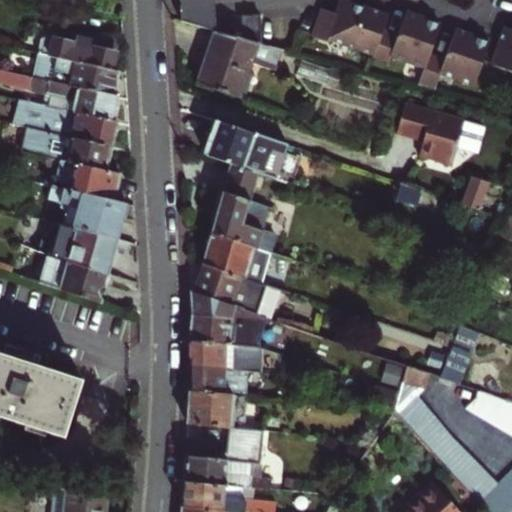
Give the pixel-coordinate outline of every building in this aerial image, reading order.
[(82,0),(81,5),(111,12),(113,0),(82,0)] [(218,7),(217,0),(183,0),(184,8),(185,22),(219,32),(218,7)] [(329,38),(376,54),(384,30),(389,16),(363,7),(342,0),(338,14),(323,8),(314,37),(328,41),(329,38)] [(425,68),(430,55),(440,24),(422,18),(406,12),(398,35),(384,30),(376,54),(374,58),(388,63),(390,56),(425,68)] [(244,16),(245,39),(264,44),(263,15),(244,16)] [(511,28),(505,26),(502,36),(492,63),(511,69),(511,28)] [(57,57),(111,70),(113,59),(115,52),(97,48),(98,43),(78,38),(79,33),(65,30),(64,35),(56,33),(54,39),(43,37),(40,53),(57,57)] [(430,55),(425,68),(419,87),(434,91),(440,74),(474,86),(490,42),(472,36),(455,30),(445,60),(430,55)] [(210,58),(201,83),(244,98),(257,60),(279,68),(285,50),(264,44),(245,39),(219,32),(210,58)] [(113,40),(79,33),(78,38),(98,43),(97,48),(115,52),(116,46),(113,40)] [(57,57),(51,82),(113,96),(115,85),(118,71),(111,70),(57,57)] [(113,96),(51,82),(0,69),(0,80),(46,93),(51,94),(48,106),(111,121),(114,108),(117,97),(113,96)] [(111,121),(48,106),(43,105),(20,99),(14,124),(111,147),(114,134),(117,122),(111,121)] [(483,124),(403,102),(396,129),(409,133),(422,137),(418,151),(452,161),(457,145),(476,150),(483,124)] [(287,141),(218,117),(212,137),(207,153),(236,163),(263,172),(276,176),(287,141)] [(108,158),(111,147),(14,124),(10,123),(7,137),(48,147),(46,158),(105,171),(108,158)] [(54,188),(112,202),(115,189),(119,174),(105,171),(46,158),(43,174),(57,177),(54,188)] [(221,209),(213,232),(272,252),(276,253),(282,234),(263,228),(271,204),(254,199),(263,172),(236,163),(230,181),(221,209)] [(488,181),(471,175),(461,201),(478,206),(488,181)] [(421,187),(400,179),(395,195),(416,203),(421,187)] [(66,209),(62,226),(116,240),(121,222),(125,205),(112,202),(54,188),(49,199),(66,209)] [(511,219),(507,217),(500,237),(511,241),(511,237),(511,219)] [(116,240),(62,226),(59,225),(49,255),(108,273),(112,258),(116,240)] [(262,283),(272,252),(213,232),(207,249),(203,264),(262,283)] [(108,273),(49,255),(40,283),(99,302),(103,291),(104,286),(112,285),(115,275),(108,273)] [(262,283),(203,264),(198,277),(193,292),(257,314),(267,284),(262,283)] [(267,317),(257,314),(193,292),(189,291),(188,321),(188,340),(257,342),(260,342),(260,339),(267,317)] [(464,307),(458,323),(471,328),(477,313),(464,307)] [(187,352),(187,364),(242,368),(258,369),(258,361),(257,361),(257,342),(188,340),(187,352)] [(447,341),(434,372),(453,379),(465,348),(447,341)] [(82,381),(33,365),(4,356),(0,354),(0,418),(24,426),(45,433),(63,439),(82,381)] [(394,406),(404,419),(424,400),(412,386),(419,379),(422,368),(408,363),(400,387),(395,405),(394,406)] [(187,376),(186,390),(240,394),(242,368),(187,364),(187,376)] [(376,379),(368,404),(394,406),(395,405),(400,387),(376,379)] [(467,408),(479,416),(489,393),(474,387),(467,408)] [(186,408),(186,423),(227,426),(230,426),(231,410),(239,410),(240,394),(186,390),(185,390),(186,408)] [(489,393),(479,416),(489,422),(501,398),(489,393)] [(511,405),(511,401),(501,398),(489,422),(501,429),(511,405)] [(414,429),(433,411),(424,400),(404,419),(414,429)] [(511,405),(501,429),(511,435),(511,433),(511,405)] [(433,411),(414,429),(424,440),(442,422),(433,411)] [(433,451),(452,433),(442,422),(424,440),(433,451)] [(45,433),(24,426),(22,432),(43,439),(45,433)] [(260,459),(261,428),(230,426),(227,426),(225,451),(215,450),(216,442),(185,440),(184,461),(183,483),(244,487),(273,489),(273,472),(252,470),(253,458),(260,459)] [(452,433),(433,451),(442,460),(460,443),(452,433)] [(451,470),(470,453),(460,443),(442,460),(451,470)] [(470,453),(451,470),(461,481),(479,462),(470,453)] [(470,491),(489,472),(479,462),(461,481),(470,491)] [(489,472),(470,491),(479,501),(487,494),(497,485),(499,483),(489,472)] [(511,500),(511,482),(507,476),(499,483),(497,485),(511,500)] [(182,494),(182,505),(250,510),(274,511),(278,511),(279,502),(243,499),(244,487),(183,483),(182,494)] [(460,511),(434,483),(402,511),(460,511)] [(503,511),(511,511),(511,500),(497,485),(487,494),(503,511)] [(104,511),(107,492),(54,487),(51,511),(104,511)] [(489,511),(503,511),(487,494),(479,501),(489,511)] [(351,511),(336,495),(326,511),(351,511)]
